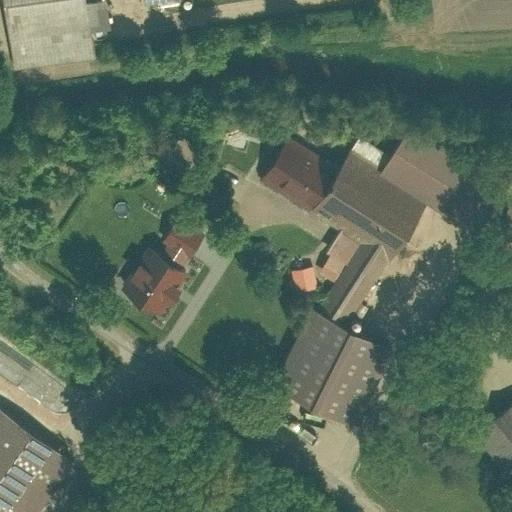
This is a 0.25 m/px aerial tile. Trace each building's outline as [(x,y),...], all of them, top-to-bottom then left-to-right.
[(90,0),(9,0),(18,62),(98,51),(94,26),(90,0)] [(90,0),(94,26),(118,23),(114,0),(90,0)] [(145,0),(147,8),(199,0),(145,0)] [(416,119),(385,170),(470,221),(500,170),(416,119)] [(318,207),(346,162),(296,130),(267,175),(318,207)] [(429,202),(352,153),(346,162),(318,207),(346,225),(390,253),(395,256),(429,202)] [(390,253),(346,225),(331,248),(334,250),(323,268),(340,279),(326,301),(350,316),(390,253)] [(152,245),(129,286),(162,305),(185,264),(181,261),(189,247),(173,238),(165,253),(152,245)] [(316,257),(295,262),(301,288),(322,283),(316,257)] [(399,343),(315,303),(278,380),(362,420),(399,343)] [(34,511),(76,457),(0,400),(0,511),(34,511)] [(511,401),(477,428),(511,474),(511,401)]
